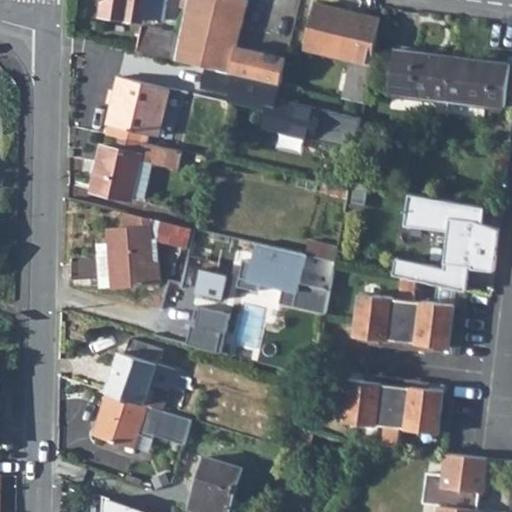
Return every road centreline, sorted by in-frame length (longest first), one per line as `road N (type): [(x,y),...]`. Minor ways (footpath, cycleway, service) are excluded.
road 1 (residential): [(37,511),(48,31)]
road 2 (residential): [(510,308),(500,428),(511,437)]
